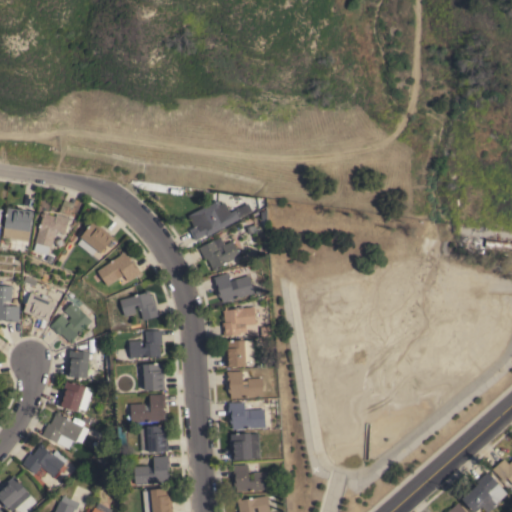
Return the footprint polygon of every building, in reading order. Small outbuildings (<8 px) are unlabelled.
[(217,200),(220,204),(224,202),(230,212),(247,203),(252,211),(207,235),(206,234),(195,240),(189,229),(194,227),(188,215),(217,200)] [(33,211),(28,240),(3,236),(7,207),(33,211)] [(69,217),(64,233),(56,230),(55,235),(51,246),(50,246),(47,254),(33,250),(36,242),(35,242),(42,217),(40,213),(45,211),(46,213),(55,216),(56,213),(69,217)] [(113,236),(110,240),(114,243),(110,248),(106,245),(101,252),(96,249),(92,255),(77,243),(81,237),(80,236),(93,220),(113,236)] [(255,225),(256,231),(248,233),(244,226),(255,225)] [(58,247),(54,240),(61,236),(65,243),(58,247)] [(220,236),(224,244),(232,240),(239,256),(212,269),(207,258),(204,259),(198,247),(220,236)] [(511,239),(511,249),(485,247),(486,244),(485,244),(485,240),(486,240),(486,237),(511,239)] [(141,272),(128,281),(122,272),(118,275),(119,277),(107,285),(97,270),(120,255),(120,254),(124,251),(127,256),(129,256),(131,259),(131,261),(131,262),(133,261),(141,272)] [(52,263),(46,260),(49,254),(55,257),(52,263)] [(230,282),(235,281),(234,279),(248,275),(254,293),(222,302),(221,297),(218,296),(213,276),(227,272),(230,282)] [(0,285),(11,285),(11,300),(3,300),(3,305),(19,305),(18,321),(5,321),(5,319),(3,319),(3,318),(1,320),(0,320),(0,285)] [(143,293),(144,289),(149,290),(149,292),(152,303),(154,302),(158,315),(143,320),(139,309),(138,309),(137,304),(133,306),(135,312),(124,316),(119,299),(143,293)] [(54,302),(47,320),(23,310),(30,292),(54,302)] [(72,301),(81,309),(86,304),(96,314),(91,320),(75,337),(76,342),(70,343),(69,342),(61,333),(59,335),(50,325),(61,314),(67,320),(71,317),(63,310),(72,301)] [(240,334),(224,335),(222,322),(224,322),(223,312),(222,311),(224,307),(229,309),(253,306),(253,307),(258,307),(258,314),(254,314),(255,323),(243,325),(243,324),(239,324),(240,334)] [(162,343),(159,343),(160,354),(161,356),(156,359),(155,356),(130,358),(128,341),(140,340),(141,347),(145,346),(144,342),(145,342),(144,331),(161,329),(162,343)] [(246,365),(226,367),(224,340),(244,339),(246,365)] [(86,378),(66,376),(69,349),(89,351),(86,378)] [(148,362),(148,363),(162,363),(164,388),(161,388),(161,389),(144,390),(144,389),(137,389),(136,377),(135,377),(134,365),(143,364),(143,363),(148,362)] [(227,387),(229,387),(229,385),(227,385),(226,371),(241,370),(242,381),(247,380),(247,378),(262,377),(263,396),(235,397),(235,398),(230,398),(230,393),(227,391),(227,387)] [(66,380),(92,389),(85,410),(78,407),(77,411),(58,405),(66,380)] [(130,404),(144,403),(144,405),(149,404),(149,394),(160,394),(160,393),(164,393),(165,407),(163,407),(163,409),(165,410),(165,413),(163,415),(163,420),(157,421),(157,420),(131,422),(130,404)] [(232,429),(231,424),(229,424),(229,411),(228,411),(228,407),(228,402),(232,401),(233,402),(243,401),(244,410),(264,408),(265,426),(232,429)] [(48,422),(50,423),(54,414),(54,413),(59,411),(60,415),(72,421),(73,417),(84,423),(82,426),(88,428),(78,447),(72,450),(41,434),(48,422)] [(167,425),(168,451),(148,452),(148,450),(140,450),(139,428),(146,427),(146,426),(167,425)] [(259,457),(251,457),(251,458),(232,460),(230,434),(258,432),(259,457)] [(40,466),(34,473),(21,463),(29,453),(32,454),(38,446),(38,444),(43,443),(43,448),(52,454),(55,449),(67,458),(54,476),(40,466)] [(153,456),(164,455),(168,455),(168,460),(169,460),(169,464),(169,469),(167,469),(167,470),(169,472),(169,475),(167,477),(167,482),(135,484),(134,465),(148,465),(148,466),(153,466),(153,456)] [(503,481),(495,472),(495,473),(492,469),(504,458),(508,463),(511,459),(511,482),(507,477),(503,481)] [(234,476),(233,476),(232,464),(247,464),(248,474),(253,473),(253,471),(268,470),(269,489),(236,491),(236,486),(234,484),(233,482),(235,480),(234,476)] [(496,503),(497,504),(488,511),(486,511),(481,506),(474,511),(459,497),(487,471),(507,493),(496,503)] [(0,498),(0,486),(13,475),(26,490),(26,491),(29,495),(15,507),(12,503),(7,507),(0,498)] [(170,487),(172,511),(144,511),(142,490),(170,487)] [(54,511),(59,500),(60,501),(62,495),(79,502),(76,508),(74,507),(72,511),(54,511)] [(239,511),(237,502),(236,501),(239,497),(242,499),(267,495),(270,511),(257,511),(257,507),(253,508),(254,511),(253,511),(239,511)] [(90,511),(94,506),(95,507),(98,501),(111,509),(109,511),(90,511)] [(446,511),(458,502),(466,511),(446,511)]
